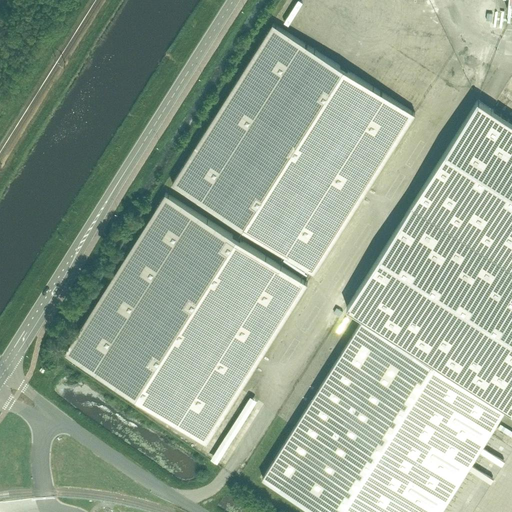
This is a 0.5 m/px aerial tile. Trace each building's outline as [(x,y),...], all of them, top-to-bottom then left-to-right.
[(414,112),(273,22),(172,182),(314,272),(414,112)] [(382,68),(385,64),(376,58),(374,62),(382,68)] [(374,82),(377,76),(371,73),(368,79),(374,82)] [(511,120),(477,99),(346,306),(363,317),(262,477),(317,511),(438,511),(505,407),(511,411),(511,120)] [(307,282),(165,192),(64,352),(206,441),(307,282)]
